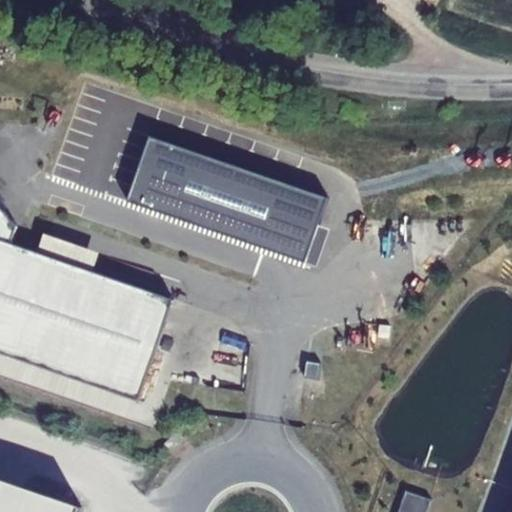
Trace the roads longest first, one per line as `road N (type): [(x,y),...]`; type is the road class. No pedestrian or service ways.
road 1 (tertiary): [(87,0),(174,34),(304,68),(401,82),(511,84)]
road 2 (unknown): [(325,272),(401,82)]
road 3 (unclassified): [(317,511),(291,473),(250,460),(210,472),(182,511)]
